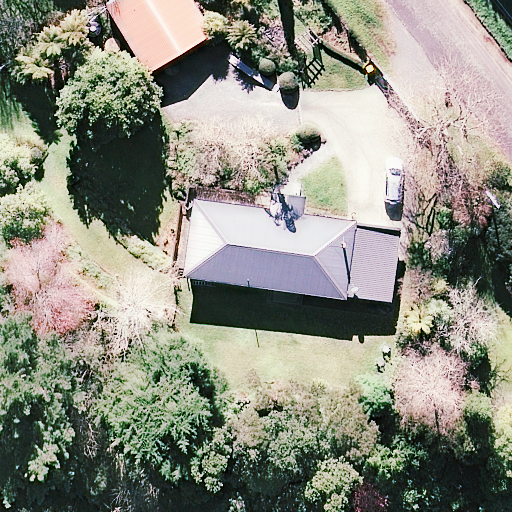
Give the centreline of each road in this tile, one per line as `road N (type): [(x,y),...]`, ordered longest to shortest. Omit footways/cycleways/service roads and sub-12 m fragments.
road 1 (track): [(511,171),(91,490),(83,511)]
road 2 (unclassified): [(511,111),(423,0)]
